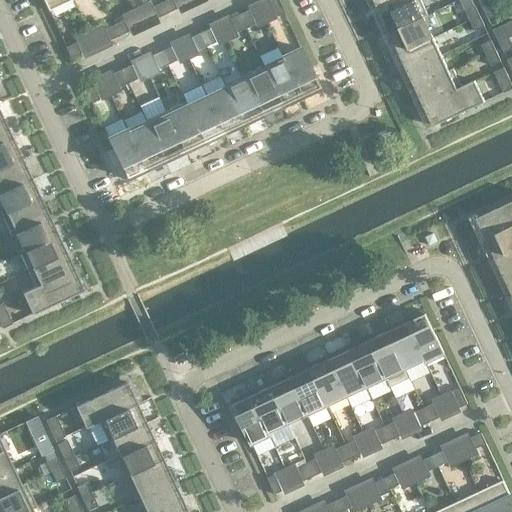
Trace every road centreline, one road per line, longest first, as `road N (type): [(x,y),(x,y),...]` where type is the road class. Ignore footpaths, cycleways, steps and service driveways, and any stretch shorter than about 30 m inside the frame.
road 1 (residential): [(0,7),(104,229),(377,103),(327,0)]
road 2 (residential): [(511,394),(446,260),(177,384),(234,511)]
